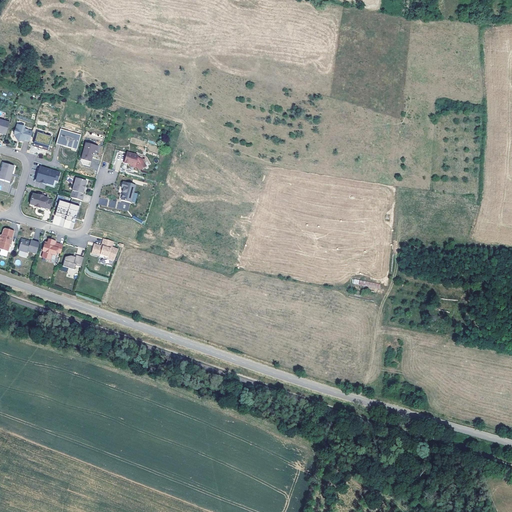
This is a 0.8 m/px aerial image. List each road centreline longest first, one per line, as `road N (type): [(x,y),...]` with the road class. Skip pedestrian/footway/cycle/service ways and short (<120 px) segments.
road 1 (tertiary): [(511,444),(0,278)]
road 2 (residential): [(12,216),(78,235),(109,174)]
